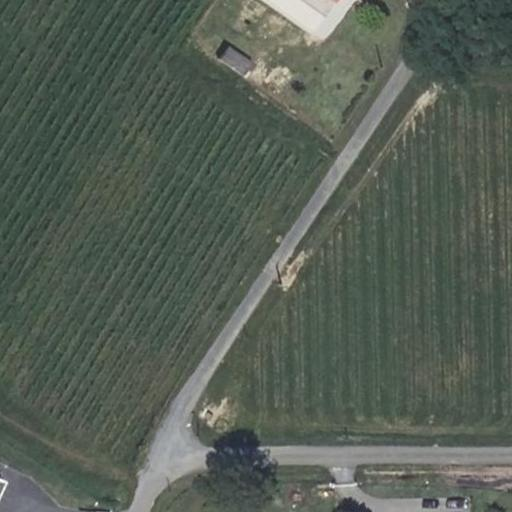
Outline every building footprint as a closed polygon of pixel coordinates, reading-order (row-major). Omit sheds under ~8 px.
[(271,0),(317,31),(338,0),(271,0)] [(503,37),(480,28),(470,49),(494,59),(503,37)] [(212,51),(253,76),(261,65),(219,38),(212,51)] [(305,74),(270,53),(261,65),(253,76),(288,98),(305,74)] [(0,504),(17,475),(0,465),(0,504)]
